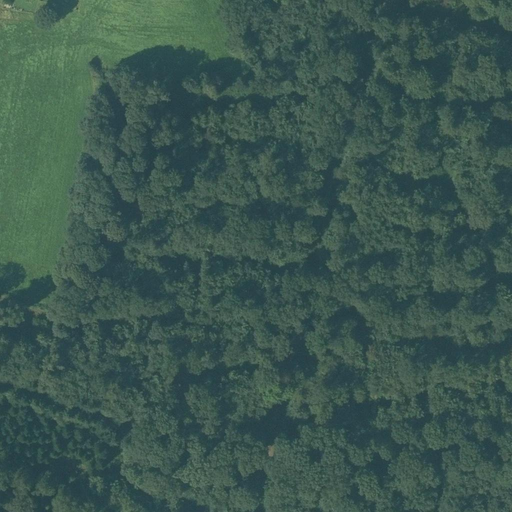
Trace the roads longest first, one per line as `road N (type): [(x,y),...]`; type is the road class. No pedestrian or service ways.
road 1 (track): [(377,0),(253,511)]
road 2 (track): [(0,377),(265,460),(511,430)]
